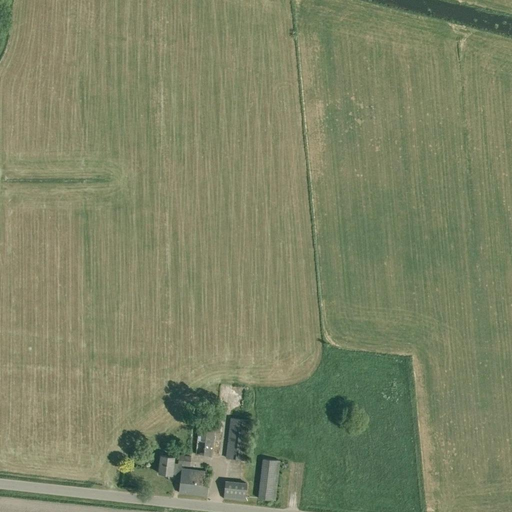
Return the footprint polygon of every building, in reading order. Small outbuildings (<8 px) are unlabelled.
[(368,406),(368,416),(379,416),(379,406),(368,406)] [(248,461),(253,420),(231,417),(226,458),(248,461)] [(195,454),(211,456),(213,442),(215,424),(199,422),(198,427),(191,427),(189,447),(196,448),(195,454)] [(174,457),(161,455),(159,473),(180,475),(181,469),(181,464),(178,463),(174,462),(174,457)] [(191,456),(179,455),(178,463),(190,465),(191,456)] [(279,460),(263,458),(259,498),(275,500),(279,460)] [(180,475),(179,492),(207,495),(210,472),(181,469),(180,475)] [(245,500),(247,483),(226,481),(224,497),(245,500)]
